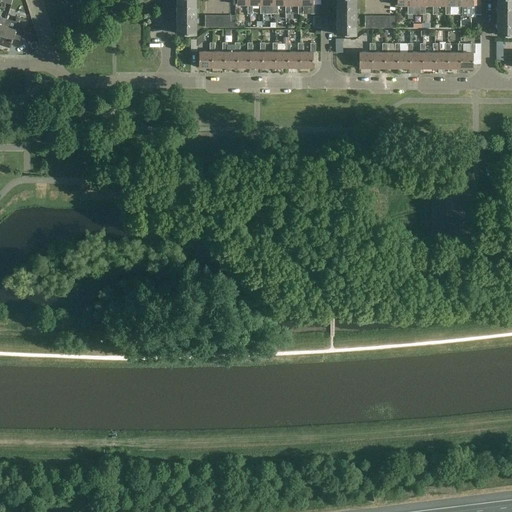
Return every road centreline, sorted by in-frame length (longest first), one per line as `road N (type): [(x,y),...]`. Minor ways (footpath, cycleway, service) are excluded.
road 1 (residential): [(326,83),(487,83)]
road 2 (residential): [(167,81),(326,83)]
road 3 (residential): [(54,60),(71,80),(167,81)]
